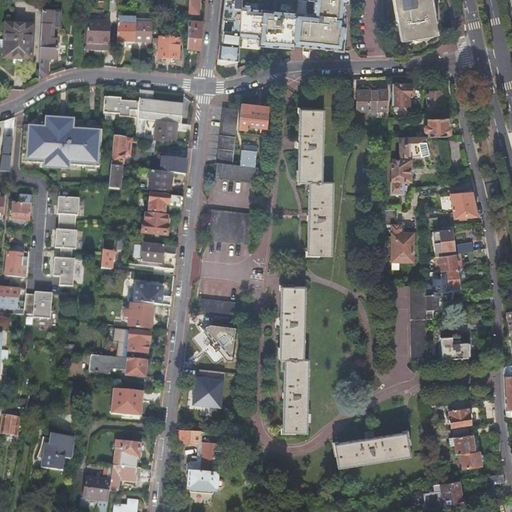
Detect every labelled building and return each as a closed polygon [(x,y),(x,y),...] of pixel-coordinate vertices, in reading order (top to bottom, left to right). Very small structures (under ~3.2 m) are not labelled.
[(188,0),(188,11),(198,12),(197,0),(188,0)] [(224,0),(220,46),(238,49),(239,38),(241,5),(241,0),(224,0)] [(312,0),(312,1),(314,1),(313,15),(311,15),(308,47),(335,50),(336,42),(343,43),(345,25),(342,25),(344,4),(344,0),(312,0)] [(413,0),(392,0),(400,40),(421,36),(413,0)] [(413,0),(421,36),(436,34),(429,0),(413,0)] [(252,6),(241,5),(239,38),(259,40),(262,11),(251,10),(252,6)] [(280,12),(262,11),(259,40),(258,46),(275,48),(276,44),(280,12)] [(280,12),(276,44),(308,47),(311,15),(280,12)] [(42,13),(38,80),(47,77),(48,59),(55,60),(56,39),(53,38),(53,33),(53,27),(52,27),(53,14),(47,13),(42,13)] [(121,13),(117,13),(116,42),(135,42),(136,23),(136,19),(121,18),(121,13)] [(87,21),(86,45),(109,46),(110,22),(103,22),(87,21)] [(136,23),(135,42),(151,43),(151,39),(152,23),(136,23)] [(201,23),(188,23),(187,51),(198,52),(201,23)] [(13,59),(23,60),(32,61),(34,26),(5,25),(2,59),(13,59)] [(151,39),(151,43),(150,58),(157,59),(159,40),(151,39)] [(159,40),(157,59),(177,60),(179,41),(159,39),(159,40)] [(336,42),(335,50),(343,51),(343,43),(336,42)] [(238,49),(220,46),(218,60),(217,66),(238,62),(238,59),(238,49)] [(411,85),(391,85),(391,106),(408,106),(408,96),(411,96),(411,85)] [(424,110),(425,119),(427,119),(441,118),(441,110),(442,110),(442,101),(441,101),(441,91),(438,91),(438,89),(436,87),(430,87),(428,89),(428,94),(426,94),(426,110),(424,110)] [(152,92),(140,91),(137,120),(146,121),(163,123),(180,125),(182,105),(151,102),(152,92)] [(385,91),(355,91),(355,111),(385,111),(385,91)] [(262,135),(265,135),(268,108),(241,105),(238,129),(246,130),(247,126),(263,128),(262,135)] [(238,109),(222,108),(215,179),(256,184),(258,169),(231,165),(234,144),(238,109)] [(300,110),(298,183),(308,183),(307,255),(331,256),(332,184),(322,184),(323,111),(300,110)] [(14,118),(4,122),(4,138),(5,139),(1,171),(9,172),(14,118)] [(441,118),(427,119),(427,126),(424,126),(423,128),(423,131),(425,132),(427,132),(427,137),(447,136),(446,118),(441,118)] [(74,167),(103,168),(105,131),(79,130),(79,120),(48,119),(48,128),(31,127),(29,162),(46,163),(46,170),(73,172),(74,167)] [(146,121),(137,120),(136,140),(144,141),(146,121)] [(176,132),(189,133),(190,126),(180,125),(163,123),(162,141),(175,142),(176,132)] [(242,145),(234,144),(231,165),(258,169),(262,169),(265,135),(262,135),(259,134),(256,159),(240,157),(242,145)] [(122,155),(124,139),(114,138),(111,167),(120,168),(121,169),(123,155),(122,155)] [(391,183),(410,183),(410,160),(407,160),(407,155),(420,155),(420,156),(428,156),(428,163),(443,163),(443,145),(399,144),(399,160),(391,161),(391,183)] [(160,173),(171,174),(184,175),(186,162),(161,159),(160,173)] [(120,168),(111,167),(108,190),(118,191),(120,168)] [(461,167),(447,171),(449,179),(463,176),(461,167)] [(151,172),(149,191),(169,193),(171,174),(160,173),(151,172)] [(495,176),(483,179),(489,204),(500,201),(495,176)] [(470,192),(449,194),(453,218),(476,216),(470,192)] [(165,206),(181,208),(182,198),(149,195),(148,212),(164,214),(165,206)] [(20,221),(30,221),(31,199),(22,198),(21,204),(13,204),(12,214),(20,215),(20,221)] [(57,250),(79,251),(80,232),(79,232),(81,199),(59,198),(57,250)] [(211,210),(208,241),(249,246),(253,215),(211,210)] [(397,210),(382,211),(382,231),(391,231),(391,263),(415,263),(414,231),(401,231),(401,225),(397,225),(397,210)] [(167,217),(145,214),(143,234),(164,236),(167,217)] [(435,219),(422,220),(422,227),(436,226),(435,219)] [(455,254),(483,250),(481,242),(456,246),(452,230),(432,233),(435,252),(442,251),(442,256),(455,254)] [(176,247),(141,244),(139,263),(161,265),(162,254),(175,256),(176,247)] [(112,253),(102,252),(100,270),(110,271),(112,253)] [(7,254),(5,277),(21,279),(23,256),(7,254)] [(439,257),(441,271),(457,269),(455,254),(442,256),(439,257)] [(61,288),(78,289),(79,260),(54,259),(54,278),(61,278),(61,288)] [(460,284),(457,269),(441,271),(441,279),(433,280),(433,286),(426,286),(426,297),(442,295),(441,291),(448,291),(448,287),(460,286),(460,284)] [(135,286),(133,303),(169,307),(170,298),(161,297),(162,289),(135,286)] [(426,286),(410,287),(410,361),(426,361),(426,329),(426,319),(426,310),(426,297),(426,286)] [(281,287),(279,359),(284,360),(283,432),(306,432),(307,360),(302,360),(304,288),(281,287)] [(0,314),(5,315),(6,304),(10,305),(10,309),(15,309),(14,316),(24,316),(25,304),(19,304),(20,291),(0,289),(0,314)] [(442,295),(426,297),(427,310),(426,310),(426,319),(433,319),(433,310),(437,310),(437,302),(442,301),(442,295)] [(490,304),(490,296),(478,298),(478,304),(490,304)] [(199,314),(240,319),(242,304),(201,298),(199,314)] [(490,304),(478,304),(478,312),(484,311),(490,310),(490,304)] [(128,319),(127,328),(150,330),(152,308),(129,306),(128,312),(124,312),(123,318),(128,319)] [(449,309),(445,310),(443,310),(443,313),(444,316),(446,316),(446,324),(465,324),(464,310),(449,310),(449,309)] [(511,338),(511,312),(502,315),(508,339),(511,338)] [(199,326),(198,335),(204,330),(213,342),(209,346),(214,354),(219,350),(227,360),(233,361),(237,326),(210,323),(204,328),(201,325),(199,326)] [(451,329),(438,330),(438,338),(441,338),(442,353),(448,352),(449,359),(467,358),(467,343),(452,343),(451,329)] [(145,361),(146,361),(149,335),(128,333),(126,359),(145,361)] [(126,359),(89,355),(88,372),(109,374),(109,369),(125,370),(124,376),(144,378),(145,361),(126,359)] [(191,407),(224,410),(228,373),(194,370),(191,407)] [(511,373),(503,374),(503,381),(505,411),(511,410),(511,382),(511,383),(511,373)] [(143,391),(114,389),(111,413),(140,416),(143,391)] [(470,424),(466,397),(448,398),(450,409),(448,410),(450,427),(470,424)] [(8,417),(9,407),(4,406),(3,417),(0,432),(0,433),(16,436),(18,419),(8,417)] [(453,429),(433,432),(435,440),(449,438),(450,445),(455,445),(456,455),(476,452),(473,435),(454,437),(453,429)] [(198,431),(180,430),(179,442),(198,443),(198,431)] [(405,433),(334,445),(338,468),(409,456),(405,433)] [(40,445),(38,452),(43,453),(40,467),(61,470),(64,457),(70,458),(73,438),(49,434),(48,439),(42,438),(40,445)] [(116,439),(113,466),(128,468),(138,469),(140,441),(116,439)] [(189,470),(187,487),(216,490),(216,488),(223,489),(224,479),(216,479),(218,455),(207,454),(206,464),(200,463),(199,471),(189,470)] [(112,466),(112,468),(110,482),(108,491),(117,492),(118,481),(126,482),(128,468),(113,466),(112,466)] [(503,474),(493,476),(495,485),(505,483),(504,478),(503,474)] [(108,491),(110,482),(85,479),(82,500),(107,503),(108,491)] [(458,481),(440,484),(436,485),(439,511),(445,511),(462,509),(458,481)] [(8,511),(11,499),(2,497),(0,511),(8,511)] [(114,502),(112,511),(135,511),(137,499),(126,498),(125,504),(114,502)]
